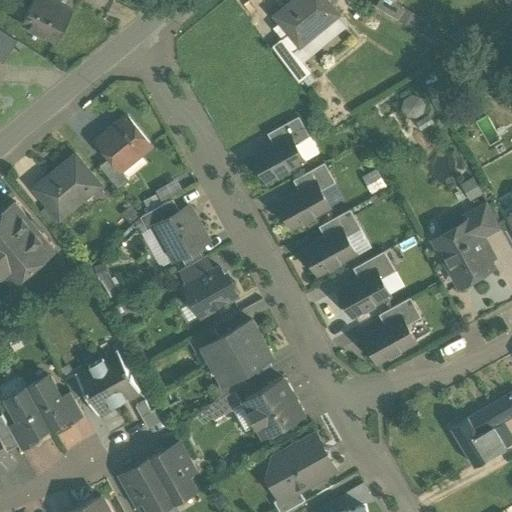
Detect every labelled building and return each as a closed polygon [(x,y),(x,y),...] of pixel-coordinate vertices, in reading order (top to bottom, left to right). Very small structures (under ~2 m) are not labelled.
[(34,0),(30,8),(14,0),(0,0),(0,12),(57,41),(72,10),(52,0),(34,0)] [(339,14),(326,0),(292,0),(274,15),(289,32),(300,46),(339,14)] [(0,28),(0,60),(3,63),(18,40),(0,28)] [(300,46),(289,32),(283,37),(294,51),(300,46)] [(294,51),(283,37),(272,46),(298,81),(311,71),(294,51)] [(127,115),(97,139),(111,156),(120,168),(138,153),(140,155),(152,145),(127,115)] [(299,116),(273,130),(280,141),(292,135),(297,144),(311,136),(299,116)] [(280,141),(252,156),(266,181),(305,159),(297,144),(292,135),(280,141)] [(75,154),(35,187),(60,217),(80,201),(78,199),(99,183),(75,154)] [(120,168),(111,156),(100,165),(119,188),(130,180),(120,168)] [(337,183),(325,162),(299,176),(305,188),(317,181),(323,191),(337,183)] [(158,187),(163,197),(184,188),(179,178),(158,187)] [(305,188),(278,203),(292,228),(331,206),(323,191),(317,181),(305,188)] [(173,199),(141,216),(148,228),(154,224),(154,223),(179,210),(173,199)] [(53,247),(16,201),(2,212),(1,210),(0,211),(0,272),(3,269),(13,281),(28,268),(30,270),(41,260),(39,259),(53,247)] [(488,203),(463,217),(466,223),(468,222),(477,239),(478,238),(501,226),(488,203)] [(179,210),(154,223),(154,224),(174,260),(208,241),(188,205),(179,210)] [(362,229),(351,208),(325,223),(331,235),(343,228),(348,237),(362,229)] [(466,223),(435,241),(460,286),(494,267),(478,238),(477,239),(468,222),(466,223)] [(331,235),(304,250),(318,275),(357,253),(348,237),(343,228),(331,235)] [(385,250),(359,264),(366,276),(378,269),(383,278),(396,271),(385,250)] [(205,256),(181,269),(189,283),(213,270),(205,256)] [(189,283),(184,286),(201,316),(215,308),(214,306),(224,300),(226,302),(238,295),(233,287),(235,286),(228,272),(224,274),(220,266),(213,270),(189,283)] [(366,276),(339,291),(352,315),(392,294),(383,278),(378,269),(366,276)] [(410,297),(385,311),(391,322),(403,316),(408,324),(422,317),(410,297)] [(391,322),(364,337),(378,362),(417,341),(408,324),(403,316),(391,322)] [(219,337),(204,346),(204,347),(214,364),(262,337),(252,319),(219,337)] [(214,327),(189,340),(196,352),(204,347),(204,346),(219,337),(214,327)] [(262,337),(214,364),(223,381),(224,382),(240,374),(272,356),(262,337)] [(118,348),(96,360),(119,403),(142,391),(118,348)] [(96,360),(75,372),(86,393),(99,415),(119,403),(96,360)] [(86,393),(75,372),(64,378),(71,391),(76,398),(86,393)] [(57,386),(52,376),(50,377),(49,374),(27,386),(50,426),(65,417),(68,422),(73,419),(61,396),(55,387),(57,386)] [(240,374),(224,382),(223,381),(214,386),(221,397),(245,384),(240,374)] [(284,378),(246,399),(253,412),(254,411),(260,421),(258,422),(265,434),(303,413),(284,378)] [(27,386),(7,397),(8,400),(6,401),(12,411),(14,410),(19,420),(31,442),(37,439),(35,434),(50,426),(27,386)] [(234,390),(207,406),(215,419),(242,404),(234,390)] [(76,398),(71,391),(61,396),(73,419),(84,413),(76,398)] [(511,392),(452,426),(474,465),(506,446),(494,425),(511,414),(511,392)] [(168,417),(162,406),(143,416),(149,427),(168,417)] [(8,426),(2,414),(0,414),(0,436),(8,450),(19,444),(8,426)] [(31,442),(19,420),(8,426),(19,444),(21,448),(31,442)] [(0,436),(0,469),(14,462),(8,450),(0,436)] [(292,440),(290,448),(274,456),(271,465),(277,477),(271,481),(280,497),(280,499),(298,489),(334,469),(327,457),(329,449),(321,446),(318,440),(309,437),(300,442),(292,440)] [(198,470),(183,443),(172,449),(187,476),(198,470)] [(172,449),(171,447),(150,459),(174,501),(195,489),(187,476),(172,449)] [(154,511),(174,501),(150,459),(129,470),(130,472),(131,472),(145,499),(152,511),(154,511)] [(145,499),(131,472),(130,472),(120,478),(135,505),(145,499)] [(298,489),(280,499),(280,497),(272,502),(277,511),(285,511),(304,502),(298,489)] [(111,511),(102,495),(70,511),(111,511)]
